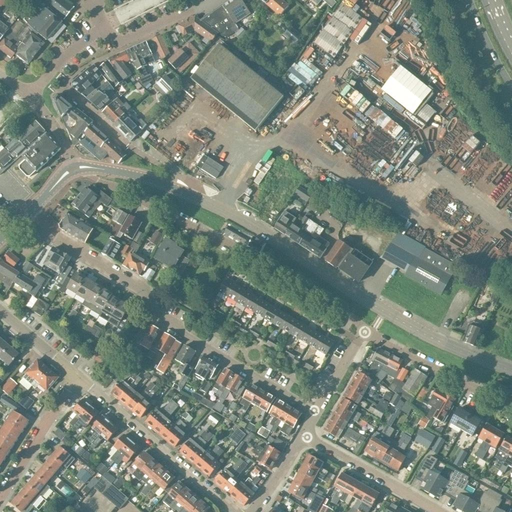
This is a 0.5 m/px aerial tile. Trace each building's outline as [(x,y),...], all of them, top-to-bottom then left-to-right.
[(61,24),(63,21),(41,2),(40,1),(25,17),(7,0),(3,6),(8,10),(17,19),(31,32),(36,36),(37,35),(46,42),(61,24)] [(63,0),(42,0),(41,2),(63,21),(73,8),(63,0)] [(247,11),(239,0),(234,0),(223,7),(234,23),(241,19),(239,16),(247,11)] [(260,0),(279,16),(288,6),(280,0),(260,0)] [(330,0),(309,0),(310,1),(309,1),(318,9),(323,3),(329,9),(334,4),(338,7),(330,0)] [(200,22),(217,34),(221,37),(225,38),(237,31),(222,7),(200,22)] [(0,40),(17,19),(8,10),(4,15),(9,19),(3,27),(0,23),(0,40)] [(196,16),(177,25),(178,27),(181,32),(182,32),(188,29),(189,32),(194,30),(205,38),(211,42),(217,34),(200,22),(196,16)] [(43,45),(29,34),(31,32),(17,19),(0,40),(0,50),(10,59),(13,54),(27,65),(43,45)] [(291,27),(283,36),(295,46),(302,37),(291,27)] [(246,34),(241,28),(233,35),(239,41),(246,34)] [(161,35),(152,40),(158,52),(162,61),(166,58),(171,54),(161,35)] [(152,40),(149,42),(153,51),(154,54),(158,52),(152,40)] [(131,64),(136,70),(138,69),(142,78),(138,81),(144,89),(152,82),(146,75),(145,76),(142,69),(147,66),(143,59),(151,55),(149,52),(149,51),(145,42),(124,52),(130,64),(131,64)] [(181,50),(168,62),(175,69),(176,69),(179,73),(198,54),(190,45),(186,48),(185,46),(181,50)] [(219,46),(191,80),(256,132),(284,98),(219,46)] [(124,80),(136,70),(131,64),(130,64),(124,52),(107,60),(108,61),(122,81),(124,80)] [(108,61),(98,68),(111,84),(114,88),(124,81),(124,80),(122,81),(108,61)] [(86,99),(95,91),(90,85),(101,75),(93,66),(85,71),(72,83),(72,87),(86,99)] [(165,76),(154,87),(166,99),(168,97),(175,87),(165,76)] [(95,91),(86,99),(99,110),(109,101),(107,98),(108,97),(107,95),(113,90),(107,82),(95,91)] [(138,83),(134,87),(137,91),(142,87),(138,83)] [(62,120),(72,108),(58,96),(54,101),(62,120)] [(116,99),(102,114),(114,126),(125,115),(131,109),(126,103),(124,105),(117,98),(116,99)] [(74,147),(80,140),(80,139),(90,125),(91,122),(74,108),(73,109),(72,108),(62,120),(69,137),(74,147)] [(125,115),(114,126),(119,131),(130,121),(125,115)] [(130,121),(119,131),(129,142),(146,125),(141,120),(137,123),(132,118),(130,121)] [(23,133),(17,139),(28,151),(29,152),(27,154),(28,154),(24,157),(27,160),(20,167),(20,170),(27,177),(30,177),(36,171),(37,172),(60,149),(35,122),(23,133)] [(80,140),(87,146),(99,133),(90,125),(80,139),(80,140)] [(8,128),(2,133),(7,137),(12,132),(8,128)] [(99,133),(87,146),(96,154),(101,149),(118,164),(125,156),(99,133)] [(17,139),(5,149),(16,161),(28,151),(17,139)] [(5,149),(0,153),(0,168),(0,169),(0,168),(0,175),(16,161),(5,149)] [(78,197),(95,210),(101,202),(107,207),(111,201),(94,187),(90,192),(85,188),(78,197)] [(88,219),(95,210),(78,197),(71,205),(88,219)] [(129,217),(118,210),(111,221),(117,224),(123,228),(129,217)] [(333,210),(329,216),(342,225),(346,219),(333,210)] [(274,229),(283,236),(291,224),(293,225),(296,219),(285,212),(281,217),(274,229)] [(93,231),(67,214),(59,226),(60,230),(85,244),(93,231)] [(123,228),(121,230),(117,237),(120,239),(122,234),(132,240),(141,224),(129,217),(123,228)] [(303,227),(297,235),(302,238),(298,245),(320,259),(320,258),(329,245),(318,239),(326,226),(313,217),(310,222),(309,221),(304,228),(303,227)] [(291,224),(283,236),(298,245),(302,238),(297,235),(303,227),(304,228),(309,221),(304,218),(299,225),(301,226),(299,229),(293,225),(291,224)] [(251,240),(228,226),(224,234),(247,247),(251,240)] [(138,232),(134,241),(140,245),(145,235),(138,232)] [(156,232),(150,242),(157,246),(162,236),(156,232)] [(116,240),(112,237),(102,254),(112,261),(120,247),(114,243),(116,240)] [(253,238),(248,247),(260,254),(265,245),(253,238)] [(174,246),(166,241),(155,259),(172,269),(171,271),(181,276),(189,262),(180,257),(183,253),(173,247),(174,246)] [(336,269),(337,268),(358,283),(372,263),(354,250),(353,252),(339,242),(325,261),(336,269)] [(133,243),(130,248),(132,249),(128,256),(129,257),(123,267),(139,277),(142,271),(144,272),(148,265),(134,256),(140,247),(133,243)] [(122,253),(128,256),(132,249),(130,248),(126,246),(122,253)] [(407,271),(405,275),(441,295),(457,266),(424,248),(419,259),(415,257),(407,271)] [(65,295),(68,290),(67,289),(72,281),(61,274),(71,259),(54,249),(53,250),(50,251),(48,254),(49,256),(44,265),(60,275),(60,277),(59,276),(56,281),(63,286),(59,292),(65,295)] [(13,284),(19,274),(11,269),(19,260),(10,252),(3,261),(0,258),(0,281),(1,283),(0,284),(8,290),(13,283),(13,284)] [(278,261),(271,257),(268,261),(275,265),(278,261)] [(27,262),(21,271),(27,275),(33,266),(27,262)] [(158,268),(152,265),(146,275),(142,278),(149,282),(158,268)] [(19,274),(13,284),(29,293),(28,294),(34,298),(41,286),(45,280),(39,277),(37,275),(33,282),(19,274)] [(68,290),(76,295),(86,279),(77,274),(72,281),(67,289),(68,290)] [(76,295),(85,300),(95,284),(86,279),(76,295)] [(227,298),(235,285),(225,280),(218,293),(227,298)] [(104,290),(95,284),(85,300),(82,305),(91,311),(104,290)] [(227,298),(236,303),(244,291),(235,285),(227,298)] [(103,311),(112,297),(113,297),(113,296),(104,290),(91,311),(100,316),(103,311)] [(236,303),(245,309),(253,296),(244,291),(236,303)] [(493,292),(489,301),(496,304),(500,295),(493,292)] [(245,309),(254,314),(261,301),(253,296),(245,309)] [(103,311),(99,318),(108,323),(121,302),(113,297),(112,297),(103,311)] [(254,314),(263,319),(270,306),(261,301),(254,314)] [(121,302),(108,323),(117,328),(117,329),(122,332),(129,320),(124,317),(130,307),(121,302)] [(43,312),(34,306),(31,311),(40,317),(43,312)] [(217,315),(222,317),(227,309),(223,306),(220,310),(217,315)] [(263,319),(272,324),(279,312),(270,306),(263,319)] [(272,324),(281,330),(288,317),(279,312),(272,324)] [(281,330),(290,335),(297,322),(288,317),(281,330)] [(290,335),(299,340),(306,328),(297,322),(290,335)] [(476,323),(473,329),(467,327),(464,335),(467,336),(464,343),(474,348),(484,327),(476,323)] [(144,325),(134,342),(149,350),(160,331),(151,326),(150,328),(144,325)] [(299,340),(307,345),(315,333),(306,328),(299,340)] [(307,345),(316,350),(323,338),(315,333),(307,345)] [(181,344),(164,335),(155,350),(165,356),(157,371),(164,375),(181,344)] [(333,343),(323,338),(316,350),(326,356),(333,343)] [(292,353),(291,353),(296,345),(292,343),(288,349),(290,350),(289,351),(287,350),(285,354),(289,357),(292,353)] [(8,346),(0,355),(0,358),(8,366),(18,355),(8,346)] [(184,346),(175,361),(182,365),(177,372),(183,376),(180,382),(185,385),(188,379),(187,378),(192,369),(194,366),(189,363),(195,353),(184,346)] [(372,366),(369,371),(377,377),(380,370),(383,364),(386,366),(391,356),(383,352),(383,353),(377,350),(372,359),(375,361),(372,366)] [(128,360),(138,366),(142,359),(133,353),(128,360)] [(394,379),(389,389),(397,395),(404,385),(395,380),(399,373),(396,371),(401,361),(391,356),(386,366),(383,364),(380,370),(388,374),(387,376),(394,379)] [(197,372),(195,376),(205,382),(208,378),(210,379),(217,366),(203,358),(196,371),(197,372)] [(22,378),(31,386),(46,369),(36,361),(22,378)] [(111,394),(118,400),(134,382),(137,379),(136,378),(140,373),(133,367),(129,372),(133,376),(131,379),(126,385),(123,381),(111,394)] [(6,368),(0,374),(0,384),(10,373),(6,368)] [(46,369),(31,386),(35,389),(39,384),(46,390),(56,378),(46,369)] [(405,385),(404,385),(397,395),(410,403),(414,398),(428,377),(415,369),(405,385)] [(234,375),(224,370),(214,388),(219,391),(216,396),(220,398),(234,375)] [(354,381),(374,393),(376,389),(369,385),(372,381),(359,373),(354,381)] [(243,380),(234,375),(220,398),(214,410),(221,414),(225,407),(222,405),(230,391),(240,397),(245,388),(240,386),(243,380)] [(10,378),(1,389),(7,395),(17,384),(10,378)] [(118,400),(125,406),(137,393),(133,390),(138,385),(137,384),(139,382),(136,380),(134,382),(118,400)] [(354,381),(349,389),(363,397),(365,393),(371,397),(374,393),(354,381)] [(206,382),(201,390),(207,394),(211,385),(206,382)] [(137,393),(125,406),(133,412),(149,394),(148,394),(151,391),(155,386),(152,383),(145,391),(146,391),(141,397),(137,393)] [(243,399),(240,404),(244,407),(242,409),(246,412),(251,404),(259,390),(251,385),(243,399)] [(159,389),(155,386),(133,412),(141,419),(152,406),(148,403),(152,397),(159,389)] [(360,402),(363,397),(349,389),(344,397),(364,409),(366,405),(360,402)] [(422,389),(415,399),(421,402),(427,392),(422,389)] [(250,414),(254,416),(267,394),(259,390),(251,404),(255,406),(250,414)] [(433,418),(445,397),(435,391),(428,404),(433,407),(426,419),(431,421),(433,418)] [(386,392),(383,398),(389,401),(392,396),(386,392)] [(25,394),(18,402),(27,409),(34,401),(25,394)] [(275,399),(267,394),(254,416),(258,418),(262,411),(266,413),(275,399)] [(395,394),(389,404),(394,407),(400,398),(395,394)] [(12,412),(21,418),(25,412),(17,405),(3,396),(0,400),(0,402),(13,410),(12,412)] [(445,397),(433,418),(444,424),(453,407),(451,406),(454,401),(446,396),(445,397)] [(203,398),(200,403),(207,407),(210,402),(203,398)] [(385,411),(389,404),(381,399),(377,406),(385,411)] [(73,427),(91,406),(83,400),(73,412),(77,415),(70,423),(73,427)] [(273,427),(285,405),(278,400),(269,415),(273,417),(269,425),(273,427)] [(339,408),(358,419),(361,415),(354,412),(357,407),(343,400),(339,408)] [(153,430),(175,403),(172,401),(161,414),(157,410),(145,424),(153,430)] [(153,430),(160,436),(171,423),(168,420),(179,407),(175,403),(153,430)] [(293,409),(285,405),(273,427),(269,433),(273,435),(274,432),(275,433),(281,422),(285,424),(293,409)] [(77,430),(80,425),(84,429),(98,413),(91,406),(73,427),(77,430)] [(381,419),(385,411),(377,406),(375,410),(370,407),(368,411),(381,419)] [(339,408),(334,416),(348,423),(350,419),(356,423),(358,419),(339,408)] [(293,409),(285,424),(280,431),(284,434),(289,426),(293,429),(297,422),(300,417),(302,414),(293,409)] [(460,431),(469,416),(458,410),(450,424),(460,431)] [(21,418),(12,412),(0,430),(0,444),(9,450),(27,421),(21,418)] [(212,414),(208,419),(215,425),(220,420),(212,414)] [(232,414),(229,420),(234,423),(237,418),(232,414)] [(186,426),(185,425),(188,422),(189,423),(193,419),(189,416),(186,420),(185,420),(183,423),(167,442),(174,448),(185,435),(181,432),(186,426)] [(334,416),(329,424),(363,443),(366,438),(361,436),(361,437),(345,428),(348,423),(334,416)] [(480,423),(469,416),(460,431),(472,437),(480,423)] [(93,443),(110,423),(103,417),(93,428),(97,432),(89,440),(93,443)] [(423,417),(418,425),(424,428),(429,421),(423,417)] [(160,436),(167,442),(183,423),(179,420),(175,426),(171,423),(160,436)] [(231,422),(219,436),(222,439),(234,424),(231,422)] [(110,423),(93,443),(88,449),(91,452),(104,438),(108,441),(118,430),(110,423)] [(249,423),(246,428),(255,433),(258,428),(249,423)] [(338,440),(341,436),(356,445),(352,452),(356,454),(363,443),(329,424),(325,432),(338,440)] [(373,457),(390,429),(386,426),(381,435),(377,433),(365,452),(373,457)] [(479,458),(495,431),(486,426),(478,439),(483,442),(475,456),(479,458)] [(261,427),(257,434),(265,439),(269,432),(261,427)] [(62,440),(66,435),(58,429),(54,434),(62,440)] [(238,429),(230,439),(237,445),(246,435),(238,429)] [(390,429),(373,457),(382,462),(389,449),(385,446),(394,431),(390,429)] [(212,430),(203,440),(207,444),(216,433),(212,430)] [(422,430),(415,442),(428,449),(435,437),(422,430)] [(495,431),(479,458),(482,460),(490,446),(495,449),(503,436),(495,431)] [(254,435),(250,432),(242,442),(246,445),(247,444),(248,445),(254,435)] [(73,441),(66,435),(62,440),(61,441),(68,447),(73,441)] [(389,449),(382,462),(389,467),(407,437),(403,435),(393,451),(389,449)] [(111,466),(114,462),(132,442),(125,436),(115,447),(118,451),(108,462),(111,466)] [(411,439),(407,437),(389,467),(398,472),(406,458),(401,456),(411,439)] [(180,453),(187,459),(203,441),(203,440),(200,438),(195,443),(191,440),(180,453)] [(439,438),(431,451),(437,455),(444,442),(439,438)] [(498,472),(511,447),(511,440),(507,438),(494,459),(498,461),(493,469),(498,472)] [(287,445),(277,439),(273,445),(284,451),(287,445)] [(187,459),(195,465),(205,452),(202,449),(207,444),(203,440),(203,441),(187,459)] [(118,465),(122,461),(125,464),(139,448),(132,442),(114,462),(118,465)] [(240,454),(246,445),(242,442),(235,451),(240,454)] [(0,463),(9,450),(0,444),(0,463)] [(80,446),(75,452),(80,457),(85,451),(80,446)] [(256,450),(277,463),(282,454),(267,446),(265,450),(258,447),(256,450)] [(52,457),(67,469),(75,460),(60,447),(52,457)] [(205,452),(195,465),(202,471),(217,453),(220,449),(217,447),(214,450),(213,452),(209,448),(205,452)] [(511,447),(498,472),(504,475),(508,467),(511,469),(511,468),(511,447)] [(217,453),(202,471),(209,478),(220,465),(216,462),(221,456),(224,453),(220,449),(217,453)] [(277,463),(256,450),(254,454),(260,458),(257,462),(272,471),(277,463)] [(461,451),(453,464),(459,467),(467,454),(461,451)] [(86,452),(82,457),(87,462),(92,457),(86,452)] [(136,478),(152,459),(144,453),(134,464),(138,468),(132,475),(136,478)] [(226,470),(215,483),(222,489),(238,470),(241,467),(248,459),(243,456),(240,459),(241,460),(229,473),(226,470)] [(306,461),(304,466),(330,480),(332,475),(320,469),(322,464),(321,463),(322,462),(316,459),(316,460),(309,457),(307,456),(305,460),(306,461)] [(429,494),(439,477),(433,473),(437,464),(436,463),(437,460),(431,456),(429,460),(427,458),(416,477),(424,481),(421,488),(424,490),(424,491),(429,494)] [(52,457),(44,466),(54,475),(62,465),(66,469),(67,469),(52,457)] [(146,474),(149,477),(159,466),(152,459),(136,478),(140,481),(146,474)] [(238,470),(222,489),(229,495),(240,482),(236,479),(248,466),(245,464),(249,460),(248,459),(241,467),(238,470)] [(101,463),(96,470),(102,475),(108,469),(101,463)] [(45,484),(54,475),(44,466),(36,476),(45,484)] [(147,487),(142,493),(146,497),(147,495),(167,472),(159,466),(149,477),(153,481),(147,487)] [(300,469),(298,474),(313,482),(315,478),(323,482),(327,484),(330,480),(304,466),(302,470),(300,469)] [(91,474),(83,467),(75,475),(82,482),(91,474)] [(442,492),(450,496),(462,474),(457,471),(455,474),(454,473),(449,482),(439,477),(429,494),(435,497),(435,496),(439,498),(442,492)] [(167,472),(147,495),(151,498),(154,494),(161,487),(164,490),(174,479),(167,472)] [(296,480),(294,484),(316,496),(319,491),(318,490),(317,491),(310,487),(313,482),(298,474),(295,479),(296,480)] [(457,509),(461,511),(462,511),(472,495),(466,492),(471,483),(469,482),(471,479),(462,474),(450,496),(457,500),(454,506),(457,508),(457,509)] [(339,500),(340,501),(351,481),(342,475),(335,488),(338,490),(333,499),(338,502),(339,500)] [(50,488),(45,484),(36,476),(28,485),(42,498),(50,488)] [(93,487),(98,491),(107,480),(102,476),(95,485),(93,487)] [(252,483),(236,501),(244,508),(255,495),(251,491),(256,486),(259,482),(261,480),(257,477),(255,479),(252,483)] [(490,485),(493,481),(485,477),(483,481),(490,485)] [(98,491),(102,494),(111,484),(107,481),(107,480),(98,491)] [(118,480),(113,486),(116,488),(118,490),(123,484),(118,480)] [(240,482),(229,495),(236,501),(252,483),(249,480),(244,486),(240,482)] [(91,481),(87,487),(91,490),(93,487),(95,485),(91,481)] [(348,496),(353,499),(360,486),(351,481),(340,501),(344,503),(348,496)] [(500,485),(493,481),(490,485),(499,490),(500,489),(498,488),(500,485)] [(167,495),(163,500),(164,500),(163,501),(170,508),(187,489),(179,482),(169,494),(168,495),(167,495)] [(102,494),(107,498),(116,488),(113,486),(111,484),(102,494)] [(290,488),(288,492),(289,493),(289,494),(303,501),(305,496),(313,500),(316,496),(294,484),(292,489),(290,488)] [(28,485),(19,495),(34,507),(42,498),(28,485)] [(357,501),(354,508),(353,508),(351,511),(357,511),(369,491),(360,486),(353,499),(357,501)] [(107,498),(111,502),(120,492),(118,490),(116,488),(107,498)] [(181,504),(184,507),(194,495),(187,489),(170,508),(171,508),(174,511),(181,504)] [(474,511),(476,510),(479,511),(484,511),(495,493),(490,490),(489,493),(487,492),(482,501),(472,495),(462,511),(474,511)] [(319,491),(316,496),(324,500),(325,497),(322,495),(323,493),(319,491)] [(379,496),(369,491),(357,511),(363,511),(367,506),(371,509),(379,496)] [(111,502),(116,506),(125,495),(120,492),(111,502)] [(284,495),(280,492),(275,501),(279,503),(284,495)] [(502,511),(499,510),(504,501),(502,500),(504,497),(495,493),(484,511),(502,511)] [(29,511),(34,507),(19,495),(11,504),(20,511),(29,511)] [(125,495),(116,506),(120,510),(129,499),(125,495)] [(184,507),(181,511),(180,511),(192,511),(201,502),(194,495),(184,507)] [(74,509),(77,505),(83,499),(79,496),(70,506),(74,509)] [(316,496),(313,500),(307,511),(309,511),(317,511),(324,500),(316,496)] [(201,502),(192,511),(206,511),(209,509),(201,502)]
